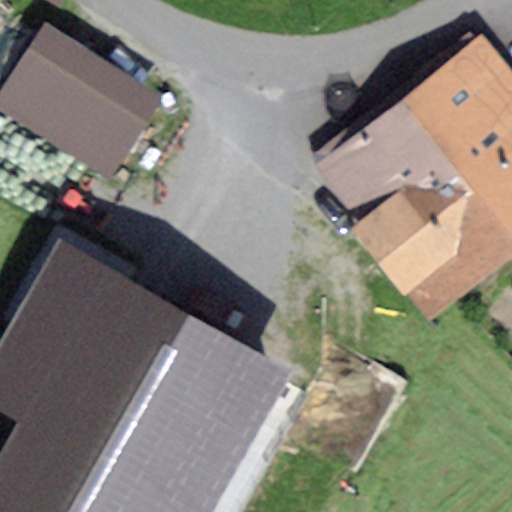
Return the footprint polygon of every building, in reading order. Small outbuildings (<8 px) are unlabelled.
[(0,106),(111,180),(166,95),(48,20),(0,94),(0,106)] [(511,64),(484,29),(403,94),(511,230),(511,64)] [(433,318),(511,255),(511,230),(403,94),(314,164),(360,221),(352,227),(369,248),(407,295),(412,291),(433,318)] [(238,477),(245,464),(274,480),(326,390),(297,373),(369,248),(352,227),(360,221),(297,186),(284,209),(234,180),(153,321),(187,340),(140,421),(238,477)] [(155,475),(167,478),(178,473),(183,462),(180,451),(170,444),(158,445),(150,453),(149,465),(155,475)] [(136,506),(145,508),(153,505),(158,497),(157,488),(151,482),(143,479),(134,483),(130,490),(130,499),(136,506)]
